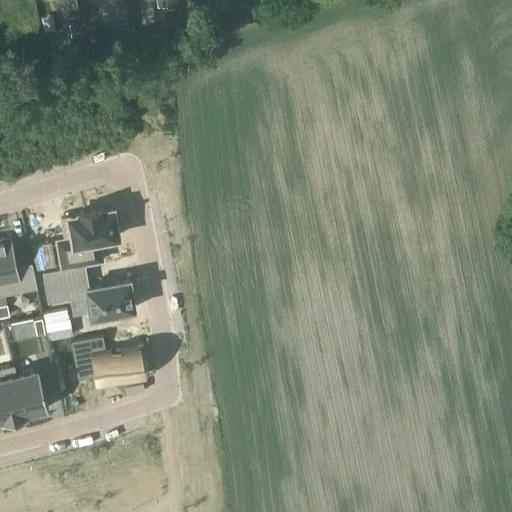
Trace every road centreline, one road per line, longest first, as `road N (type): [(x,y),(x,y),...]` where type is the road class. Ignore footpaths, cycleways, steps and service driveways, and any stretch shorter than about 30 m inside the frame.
road 1 (residential): [(0,200),(107,168),(122,172),(140,199),(170,372)]
road 2 (residential): [(0,447),(162,401),(170,372)]
